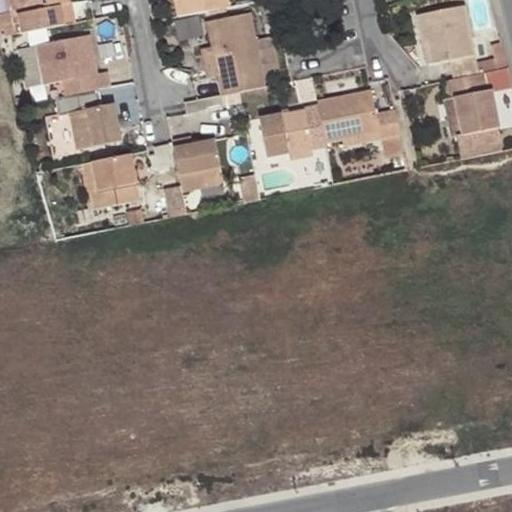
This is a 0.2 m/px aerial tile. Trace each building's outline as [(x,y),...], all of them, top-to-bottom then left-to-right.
[(21,34),(64,26),(60,5),(71,4),(69,0),(25,0),(28,12),(16,15),(21,34)] [(174,2),(177,18),(229,8),(227,0),(183,0),(184,1),(174,2)] [(478,75),(476,64),(464,5),(416,15),(419,35),(423,34),(429,65),(449,60),(453,80),(478,75)] [(217,76),(221,96),(238,92),(265,87),(250,13),(206,22),(211,50),(217,76)] [(0,19),(0,38),(11,36),(6,18),(0,19)] [(423,34),(419,35),(424,65),(429,65),(423,34)] [(62,82),(65,97),(110,88),(106,72),(95,75),(88,35),(35,46),(42,86),(62,82)] [(478,75),(507,70),(500,44),(490,46),(495,61),(476,64),(478,75)] [(208,78),(217,76),(211,50),(203,51),(208,78)] [(462,137),(458,137),(463,160),(503,153),(498,129),(499,129),(491,90),(511,86),(507,70),(478,75),(453,80),(444,82),(448,100),(454,99),(462,137)] [(371,91),(317,102),(318,108),(325,143),(341,139),(378,132),(380,140),(399,136),(394,112),(375,116),(371,91)] [(113,103),(68,113),(75,151),(121,142),(113,103)] [(281,115),(291,113),(289,106),(280,108),(281,115)] [(311,149),(326,147),(325,143),(318,108),(291,113),(281,115),(258,119),(266,158),(289,153),(311,149)] [(343,148),(380,140),(378,132),(341,139),(343,148)] [(192,136),(170,141),(180,187),(181,192),(223,184),(215,140),(192,144),(192,136)] [(383,156),(402,152),(399,136),(380,140),(383,156)] [(313,156),(311,149),(289,153),(290,160),(313,156)] [(140,201),(131,154),(91,162),(97,192),(89,193),(92,211),(140,201)] [(91,162),(83,164),(89,193),(97,192),(91,162)] [(246,202),(260,200),(255,175),(240,179),(246,202)] [(181,192),(180,187),(163,190),(168,217),(185,215),(181,192)]
